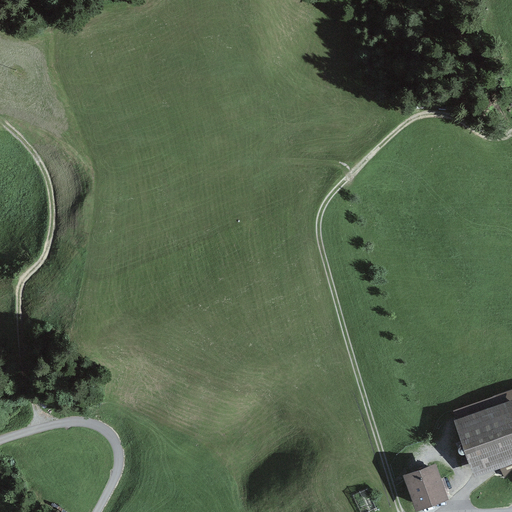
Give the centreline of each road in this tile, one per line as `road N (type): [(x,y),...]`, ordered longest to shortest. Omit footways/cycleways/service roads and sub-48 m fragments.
road 1 (track): [(402,511),(316,226),(324,202),(350,175)]
road 2 (track): [(0,439),(69,421),(104,429),(119,458),(96,511)]
road 3 (track): [(350,175),(416,115),(436,113),(491,140),(511,131)]
